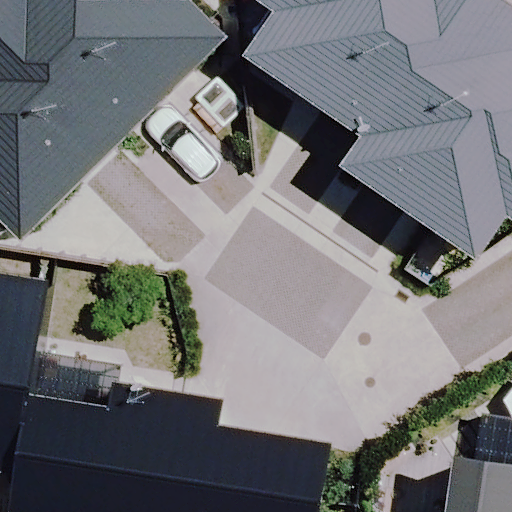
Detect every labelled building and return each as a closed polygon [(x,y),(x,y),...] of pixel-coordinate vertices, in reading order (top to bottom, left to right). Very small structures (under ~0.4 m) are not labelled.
[(148,113),(37,0),(0,0),(0,177),(7,171),(46,211),(148,113)] [(37,0),(148,113),(252,12),(239,0),(37,0)] [(511,0),(297,0),(379,55),(359,85),(498,179),(511,157),(511,0)] [(0,442),(50,450),(63,368),(81,259),(0,246),(0,442)] [(140,380),(63,368),(50,450),(44,490),(147,506),(146,511),(347,511),(363,415),(248,397),(252,373),(144,356),(140,380)] [(511,511),(511,433),(487,430),(474,511),(511,511)]
